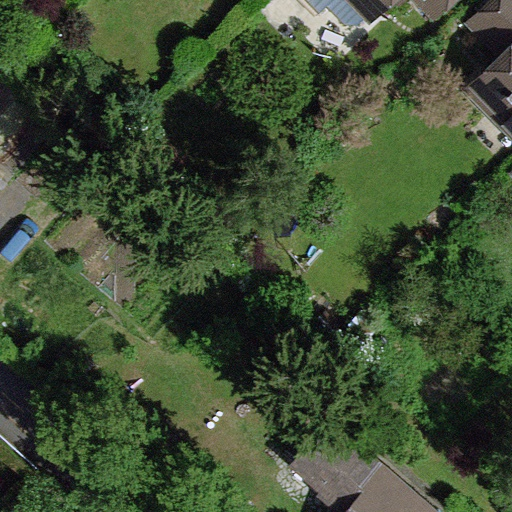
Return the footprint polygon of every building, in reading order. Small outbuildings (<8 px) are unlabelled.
[(311,0),(322,11),(330,2),(349,21),(361,21),(382,0),(401,0),(403,1),(404,0),(311,0)] [(422,0),(436,15),(451,0),(422,0)] [(506,56),(511,49),(511,0),(493,0),(489,5),(472,21),(506,56)] [(511,49),(506,56),(491,71),(511,93),(511,94),(499,108),(511,120),(511,49)] [(4,80),(38,111),(49,95),(15,66),(4,80)] [(0,189),(50,133),(32,118),(38,111),(4,80),(0,84),(0,189)] [(78,154),(56,137),(20,178),(42,197),(78,154)] [(437,511),(334,423),(301,460),(354,508),(349,511),(437,511)]
